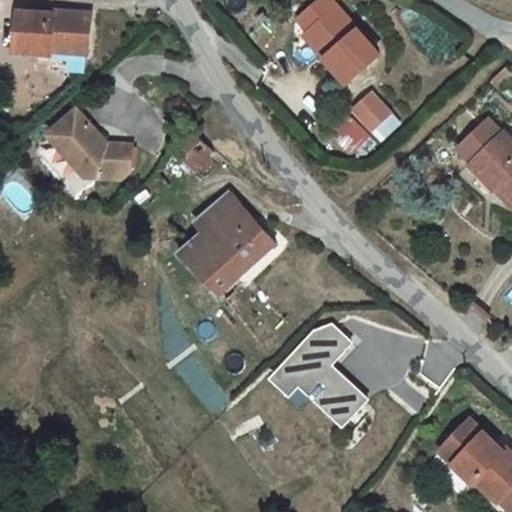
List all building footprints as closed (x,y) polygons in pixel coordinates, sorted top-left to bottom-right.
[(339,0),(316,0),(302,13),(316,27),(309,33),(320,45),(340,65),(351,77),(384,46),(339,0)] [(28,57),(63,60),(63,52),(95,55),(97,19),(66,16),(63,18),(30,16),(28,57)] [(333,72),(340,65),(320,45),(313,51),(333,72)] [(95,73),(95,55),(63,52),(63,60),(62,72),(95,73)] [(376,95),(355,114),(376,136),(396,118),(376,95)] [(91,126),(76,110),(46,140),(82,180),(120,181),(132,169),(133,148),(108,144),(99,134),(94,139),(86,131),(91,126)] [(349,116),(332,133),(357,157),(374,140),(349,116)] [(472,163),(501,134),(487,119),(458,148),(472,163)] [(216,155),(193,129),(179,145),(173,151),(197,176),(216,155)] [(511,141),(503,132),(501,134),(472,163),(469,165),(495,191),(501,186),(511,196),(511,141)] [(210,238),(187,263),(204,277),(212,285),(216,290),(222,295),(279,245),(234,196),(202,228),(210,238)] [(273,310),(247,325),(261,345),(286,331),(273,310)] [(345,427),(371,398),(334,365),(355,342),(335,323),(315,330),(270,378),(290,396),(300,408),(312,398),(345,427)] [(494,445),(470,423),(452,443),(465,456),(454,467),(475,487),(478,484),(501,507),(505,503),(511,509),(511,458),(507,454),(503,459),(492,449),(494,445)]
